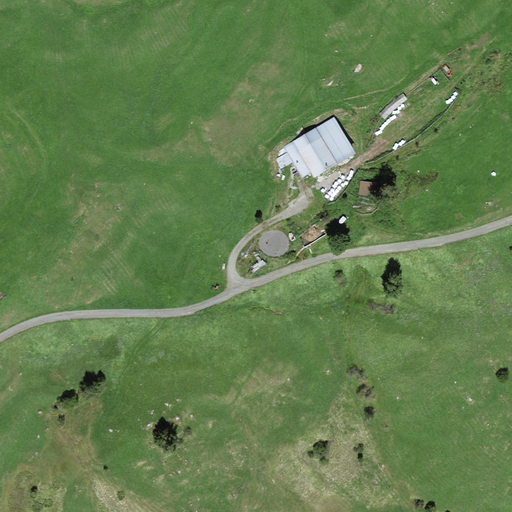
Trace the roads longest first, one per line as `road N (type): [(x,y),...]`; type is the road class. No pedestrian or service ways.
road 1 (track): [(511,217),(301,268),(175,316),(57,319),(0,340)]
road 2 (track): [(302,200),(230,258),(227,282),(236,294)]
